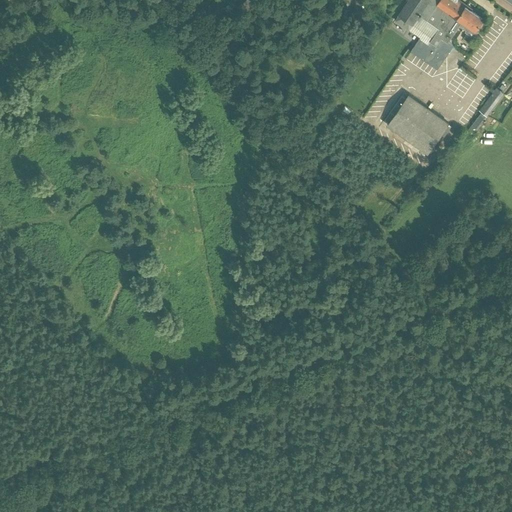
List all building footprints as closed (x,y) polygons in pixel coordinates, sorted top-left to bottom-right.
[(193,0),(189,6),(199,14),(207,4),(201,0),(193,0)] [(249,0),(247,0),(238,8),(244,15),(254,5),(249,0)] [(408,0),(390,29),(403,38),(409,30),(421,38),(412,52),(437,69),(453,45),(448,42),(459,25),(466,30),(465,32),(466,33),(463,38),(469,42),(472,37),(473,37),(478,30),(476,28),(484,18),(466,6),(467,5),(460,0),(459,0),(457,3),(452,0),(408,0)] [(387,125),(407,138),(403,144),(411,149),(411,150),(423,159),(427,153),(448,123),(408,95),(387,125)] [(480,112),(486,116),(498,101),(492,96),(480,112)]
